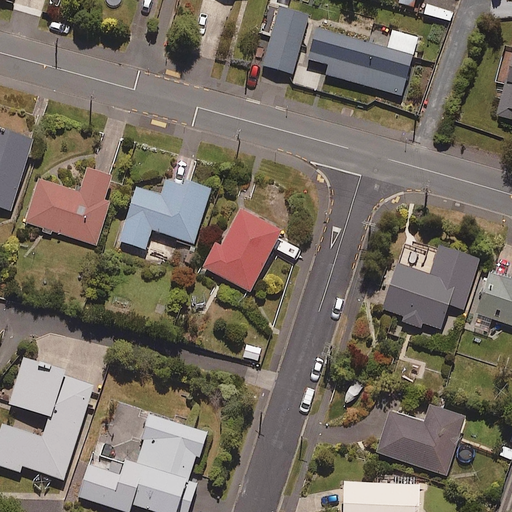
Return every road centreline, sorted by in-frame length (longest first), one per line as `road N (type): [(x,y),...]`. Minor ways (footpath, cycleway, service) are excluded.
road 1 (residential): [(249,511),(359,152)]
road 2 (tertiary): [(0,53),(359,152)]
road 3 (tertiary): [(359,152),(511,195)]
